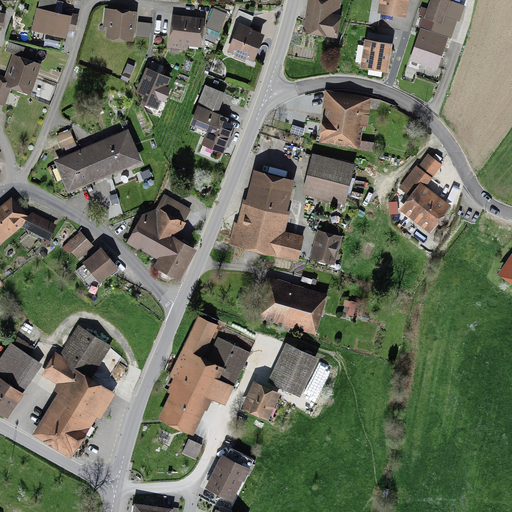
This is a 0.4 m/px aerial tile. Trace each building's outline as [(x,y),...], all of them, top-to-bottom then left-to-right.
[(310,0),(306,35),(342,40),(345,19),(340,18),(342,0),(310,0)] [(406,0),(382,0),(381,10),(404,14),(406,0)] [(433,0),(430,9),(447,15),(452,2),(446,0),(433,0)] [(135,11),(107,9),(105,23),(109,23),(108,35),(132,38),(135,11)] [(225,14),(214,9),(208,26),(218,30),(225,14)] [(447,15),(430,9),(426,21),(443,27),(447,15)] [(75,18),(39,11),(34,34),(70,42),(75,18)] [(202,19),(175,16),(172,45),(182,46),(182,42),(199,44),(202,19)] [(150,24),(139,23),(138,34),(149,35),(150,24)] [(263,33),(239,24),(230,49),(253,58),(263,33)] [(447,40),(422,32),(412,62),(438,70),(447,40)] [(44,46),(60,49),(62,41),(46,38),(44,46)] [(25,45),(9,40),(6,50),(22,55),(25,45)] [(367,42),(363,65),(386,69),(389,45),(367,42)] [(0,74),(0,103),(5,105),(11,87),(17,89),(17,91),(27,94),(27,93),(38,97),(42,85),(39,85),(41,80),(36,79),(42,63),(12,53),(5,76),(0,74)] [(156,82),(135,73),(129,89),(150,97),(156,82)] [(45,85),(41,98),(47,99),(51,87),(45,85)] [(212,119),(225,124),(227,118),(214,113),(222,93),(206,87),(193,125),(208,130),(212,119)] [(374,101),(327,92),(323,111),(328,112),(323,143),(353,149),(357,127),(369,129),(374,101)] [(98,114),(104,109),(100,105),(95,110),(98,114)] [(212,119),(208,130),(204,143),(226,150),(234,127),(225,124),(212,119)] [(59,134),(56,135),(61,148),(64,146),(66,150),(77,145),(70,129),(69,130),(68,129),(59,133),(59,134)] [(86,164),(134,145),(129,134),(82,153),(86,164)] [(375,142),(361,141),(360,151),(374,152),(375,142)] [(134,145),(86,164),(93,181),(141,161),(134,145)] [(86,164),(82,153),(57,162),(68,190),(93,181),(86,164)] [(411,199),(401,213),(435,238),(456,209),(430,189),(446,168),(430,156),(420,169),(418,168),(401,192),(411,199)] [(358,167),(315,157),(305,199),(348,209),(358,167)] [(244,200),(232,247),(300,264),(306,239),(286,234),(299,184),(258,174),(251,202),(244,200)] [(22,226),(28,214),(12,195),(0,204),(0,244),(22,226)] [(161,262),(180,241),(190,226),(158,210),(143,217),(128,246),(161,262)] [(28,214),(22,226),(32,231),(31,233),(42,239),(43,237),(49,240),(57,224),(32,211),(28,214)] [(81,230),(63,246),(69,253),(72,251),(78,257),(93,244),(81,230)] [(344,239),(320,232),(312,261),(336,268),(344,239)] [(180,241),(161,262),(156,270),(180,282),(197,250),(180,241)] [(104,249),(85,265),(102,286),(121,270),(104,249)] [(511,252),(498,272),(511,282),(511,252)] [(331,297),(267,279),(255,320),(320,338),(331,297)] [(221,328),(199,318),(171,380),(179,383),(160,422),(197,439),(215,401),(226,406),(250,356),(220,342),(212,361),(207,359),(221,328)] [(58,390),(33,432),(72,456),(73,454),(77,457),(83,447),(79,444),(86,432),(90,435),(96,426),(92,424),(97,415),(101,417),(118,390),(93,375),(113,343),(79,323),(61,352),(56,349),(42,373),(57,382),(54,388),(58,390)] [(14,343),(11,341),(0,356),(0,411),(8,417),(25,391),(24,391),(43,362),(30,353),(34,346),(18,336),(14,343)] [(321,360),(289,346),(271,384),(304,399),(321,360)] [(284,395),(256,384),(244,411),(272,422),(284,395)] [(205,449),(190,441),(183,455),(198,463),(205,449)] [(253,471),(226,457),(209,490),(237,504),(253,471)]
